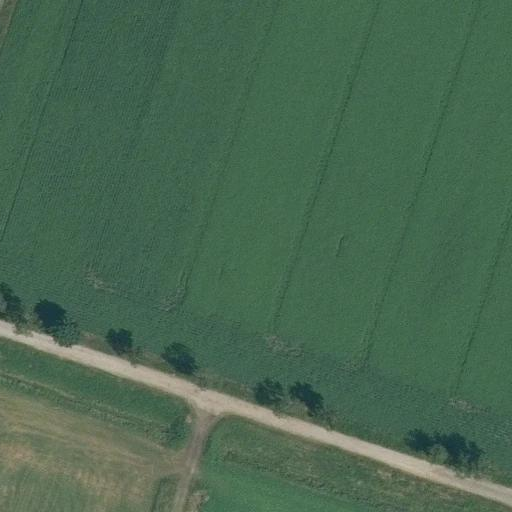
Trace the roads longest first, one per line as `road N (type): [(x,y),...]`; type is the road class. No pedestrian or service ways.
road 1 (unclassified): [(511,498),(0,322)]
road 2 (track): [(210,396),(169,511)]
